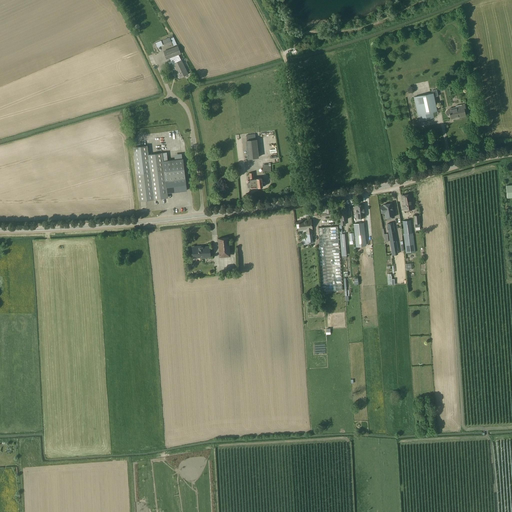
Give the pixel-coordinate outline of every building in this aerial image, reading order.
[(169,38),(162,40),(164,45),(171,42),(173,46),(177,44),(173,35),(168,37),(169,38)] [(181,54),(178,46),(163,51),(167,59),(181,54)] [(178,55),(170,58),(173,64),(171,65),(174,72),(176,71),(180,78),(188,74),(181,60),(178,55)] [(438,96),(437,89),(431,90),(432,93),(414,97),(419,121),(434,118),(433,112),(437,111),(434,97),(438,96)] [(466,112),(465,104),(455,106),(456,108),(449,109),(447,110),(446,110),(446,111),(446,112),(446,114),(447,115),(449,116),(450,115),(451,118),(459,116),(459,117),(465,116),(465,112),(466,112)] [(256,139),(255,134),(246,135),(247,140),(245,140),(247,159),(259,158),(257,139),(256,139)] [(148,155),(147,146),(134,148),(140,201),(168,197),(167,193),(187,190),(183,159),(167,161),(166,152),(148,155)] [(254,179),(253,173),(249,173),(250,183),(247,183),(248,188),(256,187),(263,186),(265,186),(265,182),(262,182),(261,178),(254,179)] [(413,209),(410,194),(401,196),(404,210),(413,209)] [(394,217),(392,203),(383,205),(383,206),(380,206),(382,213),(384,212),(386,218),(394,217)] [(365,217),(363,205),(356,205),(357,218),(365,217)] [(346,206),(339,207),(340,220),(345,219),(348,219),(346,206)] [(313,241),(312,233),(311,229),(312,228),(311,220),(299,221),(300,230),(306,229),(308,242),(313,241)] [(412,232),(410,220),(403,220),(404,234),(403,234),(406,253),(415,252),(413,232),(412,232)] [(398,250),(393,222),(387,223),(392,255),(398,254),(397,250),(398,250)] [(363,223),(353,224),(355,244),(365,242),(363,223)] [(318,228),(319,240),(319,247),(317,247),(321,292),(342,290),(338,226),(318,228)] [(229,238),(218,238),(219,257),(230,257),(229,238)] [(203,247),(203,246),(193,247),(194,252),(193,252),(193,257),(201,257),(201,258),(210,257),(209,246),(203,247)]
